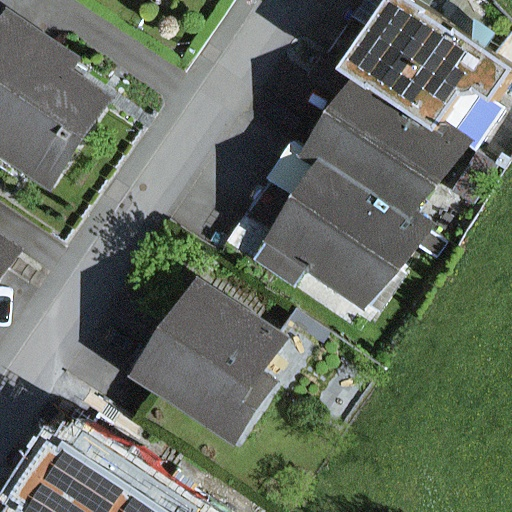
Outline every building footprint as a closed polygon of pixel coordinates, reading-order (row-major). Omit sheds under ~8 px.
[(508,67),(405,0),(389,0),(344,70),(358,82),(459,143),(474,155),(502,113),(485,102),(508,67)] [(4,19),(0,24),(0,155),(44,185),(97,106),(54,77),(65,60),(4,19)] [(358,82),(309,161),(319,168),(413,224),(459,143),(358,82)] [(413,224),(319,168),(258,271),(296,294),(310,271),(365,303),(413,224)] [(281,176),(239,238),(260,252),(302,190),(281,176)] [(0,239),(0,280),(19,251),(0,239)] [(204,289),(147,379),(241,439),(277,383),(260,372),(281,338),(204,289)] [(166,511),(56,436),(8,506),(16,511),(166,511)]
